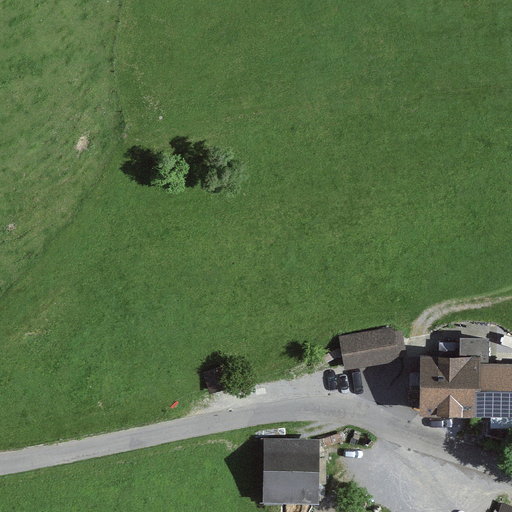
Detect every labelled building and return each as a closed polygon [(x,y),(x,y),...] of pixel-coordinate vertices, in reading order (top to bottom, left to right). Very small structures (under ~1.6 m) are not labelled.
[(396,327),(339,337),(343,365),(401,355),(396,327)] [(462,357),(419,356),(418,413),(485,415),(511,415),(511,363),(489,363),(489,340),(462,339),(462,357)] [(228,365),(204,373),(210,392),(234,384),(228,365)] [(320,439),(261,439),(261,500),(319,501),(320,439)] [(511,511),(511,507),(502,503),(498,511),(511,511)]
